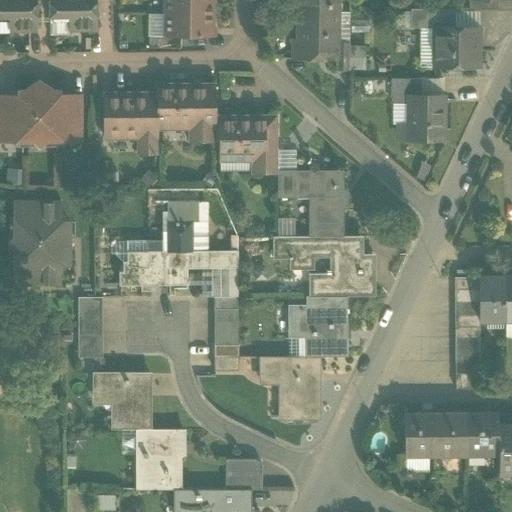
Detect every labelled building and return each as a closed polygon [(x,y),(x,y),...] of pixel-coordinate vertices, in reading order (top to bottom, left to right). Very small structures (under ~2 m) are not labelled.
[(35,0),(0,0),(0,21),(9,22),(9,30),(36,29),(35,0)] [(94,0),(48,0),(49,21),(68,21),(68,29),(95,29),(94,0)] [(211,0),(165,0),(165,15),(211,15),(211,0)] [(336,0),(297,0),(297,40),(291,40),(291,59),(335,59),(336,59),(337,44),(336,0)] [(426,9),(410,9),(410,28),(419,29),(426,29),(426,9)] [(144,32),(156,34),(159,14),(147,13),(144,32)] [(211,15),(165,15),(165,37),(180,37),(211,37),(211,15)] [(455,28),(434,27),(434,29),(426,29),(419,29),(419,67),(478,68),(478,28),(455,28)] [(165,37),(148,37),(148,49),(180,49),(180,37),(165,37)] [(349,44),(337,44),(336,59),(335,59),(335,70),(348,70),(349,44)] [(213,85),(156,86),(156,94),(156,123),(188,123),(189,141),(214,141),(213,85)] [(60,91),(44,92),(45,86),(32,87),(31,92),(16,92),(16,96),(0,95),(0,141),(83,141),(82,141),(81,96),(82,96),(60,96),(60,91)] [(156,94),(105,94),(105,139),(123,139),(123,126),(138,126),(138,154),(157,154),(156,123),(156,94)] [(444,99),(408,98),(408,125),(416,125),(415,139),(443,140),(444,99)] [(276,116),(219,117),(219,155),(252,155),(252,173),(277,173),(277,149),(276,116)] [(295,149),(277,149),(277,173),(294,173),(295,173),(295,149)] [(294,173),(277,173),(277,198),(294,198),(294,173)] [(295,173),(294,173),(294,198),(311,198),(311,237),(341,237),(341,236),(341,173),(295,173)] [(59,201),(15,200),(15,199),(14,199),(14,287),(15,286),(59,287),(59,288),(60,288),(60,265),(64,265),(64,250),(69,250),(69,237),(64,237),(64,222),(60,222),(60,200),(59,200),(59,201)] [(197,201),(167,201),(167,251),(147,252),(147,241),(126,242),(126,262),(122,262),(122,272),(119,272),(119,285),(140,285),(140,292),(151,292),(151,285),(187,285),(187,269),(208,268),(211,269),(237,268),(237,251),(206,251),(206,222),(197,222),(197,201)] [(292,233),(304,233),(303,214),(291,215),(292,233)] [(274,232),(290,231),(289,216),(273,217),(274,232)] [(311,237),(274,237),(274,257),(291,257),(291,268),(312,268),(312,256),(331,256),(331,276),(310,276),(310,297),(345,297),(373,297),(372,256),(359,257),(358,237),(344,237),(344,236),(341,236),(341,237),(311,237)] [(237,268),(211,269),(211,297),(213,297),(237,297),(237,268)] [(478,279),(477,278),(452,278),(452,290),(453,290),(478,290),(478,279)] [(511,320),(511,278),(503,279),(504,321),(511,320)] [(504,321),(503,279),(478,279),(478,290),(478,302),(478,314),(478,321),(504,321)] [(478,302),(478,290),(453,290),(453,302),(478,302)] [(237,297),(213,297),(213,309),(237,309),(237,297)] [(310,297),(308,297),(308,307),(289,307),(289,336),(305,336),(305,357),(317,357),(345,357),(345,297),(310,297)] [(102,298),(77,298),(77,310),(102,310),(102,298)] [(478,314),(478,302),(453,302),(453,314),(478,314)] [(237,309),(213,309),(213,321),(237,321),(237,309)] [(102,310),(77,310),(78,322),(102,322),(102,310)] [(478,321),(478,314),(453,314),(454,326),(478,326),(478,321)] [(237,321),(213,321),(213,333),(237,333),(237,321)] [(102,322),(78,322),(78,334),(102,334),(102,322)] [(478,338),(478,326),(454,326),(454,338),(478,338)] [(237,333),(213,333),(214,345),(238,345),(237,333)] [(102,334),(78,334),(78,358),(102,358),(102,334)] [(479,350),(478,338),(454,338),(454,350),(479,350)] [(238,345),(214,345),(214,357),(238,357),(238,345)] [(238,357),(214,357),(214,372),(238,372),(238,357)] [(305,357),(261,357),(261,382),(281,382),(281,417),(317,417),(317,357),(305,357)] [(479,362),(454,362),(454,374),(479,374),(479,362)] [(149,374),(93,374),(93,400),(117,400),(117,430),(138,430),(150,430),(149,374)] [(479,390),(479,374),(454,374),(455,390),(479,390)] [(434,455),(433,415),(405,415),(405,455),(434,455)] [(465,415),(433,415),(434,455),(466,455),(465,415)] [(497,415),(465,415),(466,455),(498,455),(497,425),(497,415)] [(511,425),(497,425),(498,455),(498,473),(511,472),(511,425)] [(150,430),(138,430),(138,490),(175,490),(176,490),(179,490),(179,446),(183,446),(183,430),(150,430)] [(254,460),(225,459),(225,490),(249,490),(261,490),(261,463),(254,460)] [(179,490),(176,490),(175,490),(175,511),(198,511),(199,509),(208,509),(208,511),(248,511),(249,490),(179,490)] [(92,492),(91,509),(112,509),(112,493),(92,492)]
